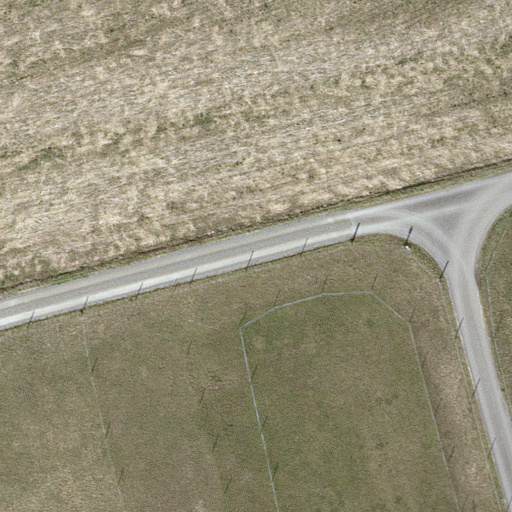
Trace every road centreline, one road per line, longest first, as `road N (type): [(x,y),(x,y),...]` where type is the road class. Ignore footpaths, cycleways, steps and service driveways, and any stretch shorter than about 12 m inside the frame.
road 1 (track): [(446,203),(0,329)]
road 2 (track): [(511,186),(446,203),(511,446)]
